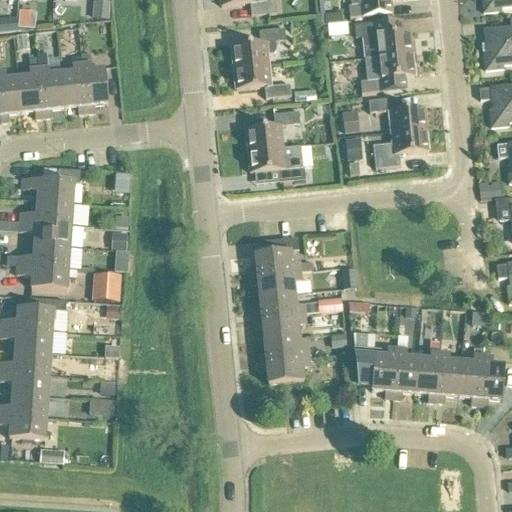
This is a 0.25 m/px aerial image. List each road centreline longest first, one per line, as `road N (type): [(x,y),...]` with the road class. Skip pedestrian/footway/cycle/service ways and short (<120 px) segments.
road 1 (unclassified): [(205,218),(465,191),(446,0)]
road 2 (unclassified): [(485,511),(481,465),(456,443),(358,437),(229,452)]
road 3 (residential): [(205,218),(229,452)]
road 4 (residential): [(0,153),(196,133)]
road 5 (residential): [(181,0),(196,133)]
